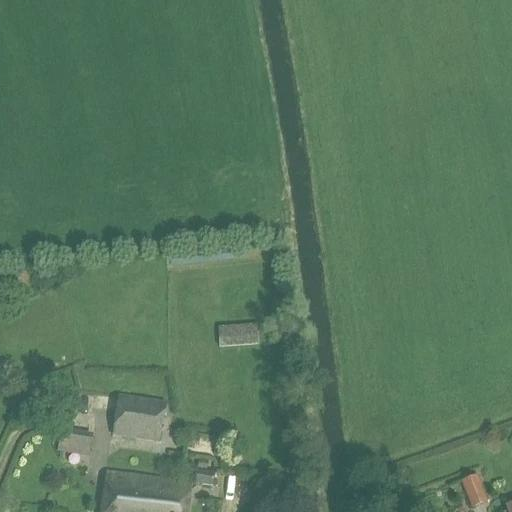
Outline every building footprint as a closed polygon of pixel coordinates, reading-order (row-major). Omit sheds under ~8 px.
[(217,326),(220,348),(259,346),(257,324),(217,326)] [(112,435),(159,442),(165,403),(118,396),(112,435)] [(62,433),(58,453),(87,458),(90,438),(62,433)] [(197,461),(196,469),(206,471),(207,462),(197,461)] [(195,486),(216,488),(217,481),(213,480),(214,472),(197,470),(195,486)] [(100,511),(143,511),(149,477),(106,472),(100,511)] [(461,481),(471,508),(487,501),(476,475),(461,481)] [(143,511),(185,511),(189,483),(149,477),(143,511)] [(399,493),(404,506),(419,501),(414,487),(399,493)]
